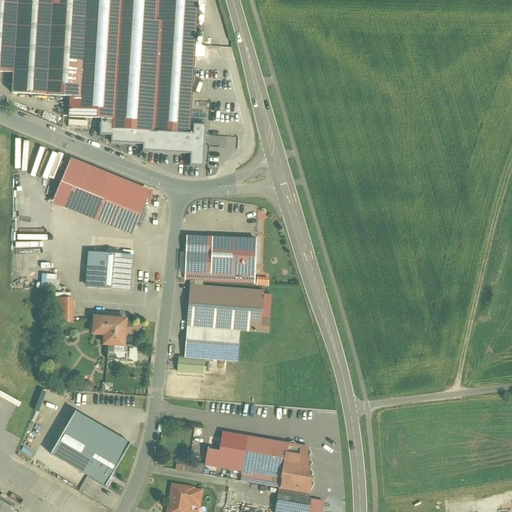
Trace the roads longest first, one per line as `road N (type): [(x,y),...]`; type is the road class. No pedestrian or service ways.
road 1 (residential): [(123,511),(149,447),(179,183)]
road 2 (secondary): [(279,174),(349,409)]
road 3 (track): [(511,169),(498,199),(454,394)]
road 4 (residential): [(0,117),(108,164),(179,183)]
road 5 (secondary): [(232,0),(279,174)]
road 6 (unclassified): [(349,409),(511,386)]
